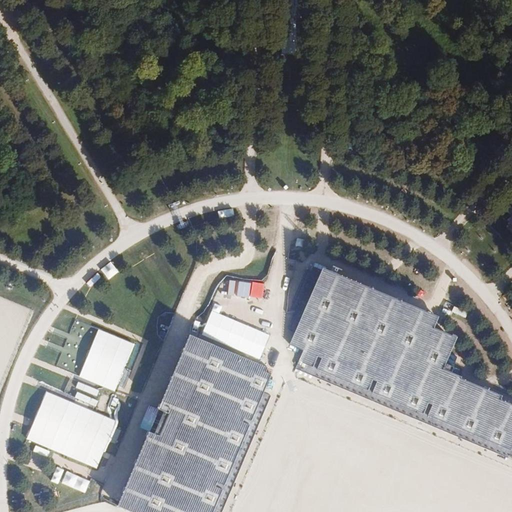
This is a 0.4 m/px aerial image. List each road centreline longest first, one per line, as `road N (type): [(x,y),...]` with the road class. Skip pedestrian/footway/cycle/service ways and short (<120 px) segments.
road 1 (track): [(511,332),(462,272),(374,219),(289,200),(178,220),(104,262),(47,324),(10,407),(4,511)]
road 2 (track): [(0,13),(136,240)]
road 3 (track): [(296,0),(289,200)]
